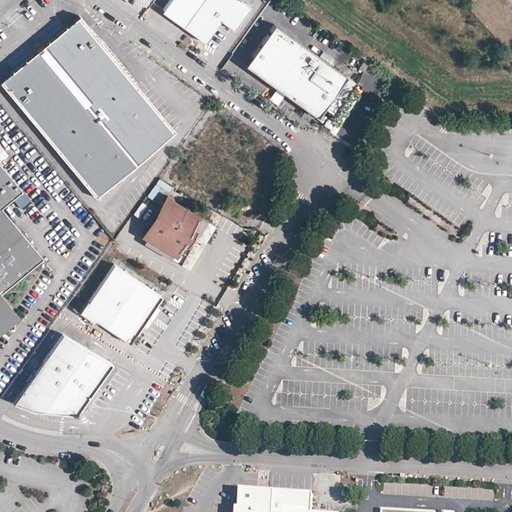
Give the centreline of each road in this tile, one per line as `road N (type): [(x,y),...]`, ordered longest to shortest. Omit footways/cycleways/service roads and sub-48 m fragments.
road 1 (unclassified): [(511,470),(217,452)]
road 2 (unclassified): [(326,163),(98,0)]
road 3 (unclassified): [(187,401),(326,163)]
